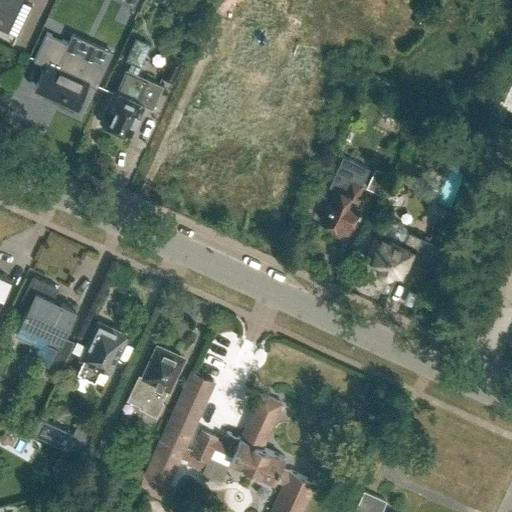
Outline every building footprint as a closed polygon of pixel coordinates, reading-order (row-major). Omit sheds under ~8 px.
[(0,0),(0,18),(8,23),(19,0),(0,0)] [(230,18),(216,56),(257,72),(279,13),(246,0),(221,0),(217,13),(230,18)] [(77,105),(88,81),(47,62),(55,45),(42,39),(32,59),(45,65),(35,86),(61,98),(59,103),(73,109),(75,104),(77,105)] [(174,84),(185,59),(172,54),(161,78),(174,84)] [(162,85),(126,69),(116,90),(115,90),(100,122),(129,135),(138,116),(140,117),(146,105),(152,108),(162,85)] [(364,179),(369,168),(348,159),(343,169),(338,167),(329,186),(334,188),(320,219),(327,222),(327,226),(329,229),(333,229),(336,226),(340,228),(342,225),(349,229),(358,210),(359,211),(361,207),(359,206),(364,197),(358,194),(362,185),(352,180),(354,175),(364,179)] [(424,166),(409,159),(403,173),(418,179),(424,166)] [(379,191),(388,171),(376,166),(367,186),(379,191)] [(382,235),(371,260),(379,264),(378,266),(379,269),(381,272),(383,274),(385,274),(388,274),(391,272),(393,270),(401,274),(408,257),(419,262),(429,241),(409,232),(407,228),(402,224),(397,222),(391,223),(389,223),(383,236),(382,235)] [(295,262),(312,268),(317,254),(299,248),(295,262)] [(0,331),(9,311),(0,306),(0,302),(11,279),(0,273),(0,331)] [(62,365),(74,341),(63,336),(76,309),(54,298),(59,286),(34,274),(22,299),(30,303),(22,321),(51,335),(47,343),(57,347),(51,360),(62,365)] [(108,369),(124,334),(99,323),(90,343),(86,342),(80,356),(83,357),(76,372),(94,380),(101,365),(108,369)] [(33,368),(38,347),(15,342),(11,363),(33,368)] [(168,388),(181,358),(174,355),(174,354),(158,346),(144,376),(139,374),(127,399),(140,405),(139,407),(157,416),(163,402),(162,401),(168,388)] [(233,464),(276,484),(277,482),(283,485),(270,511),(300,511),(315,481),(290,470),(289,472),(283,469),(288,458),(262,446),(282,403),(261,394),(241,438),(228,432),(223,441),(220,439),(221,437),(202,429),(192,451),(185,447),(214,381),(190,370),(143,474),(168,485),(180,456),(188,460),(187,463),(205,471),(211,458),(231,467),(233,464)] [(286,373),(283,381),(302,388),(305,379),(286,373)] [(85,455),(96,430),(78,423),(67,447),(85,455)] [(137,482),(144,469),(121,458),(114,471),(137,482)] [(381,511),(386,502),(387,500),(383,498),(368,492),(365,490),(364,491),(354,511),(381,511)]
